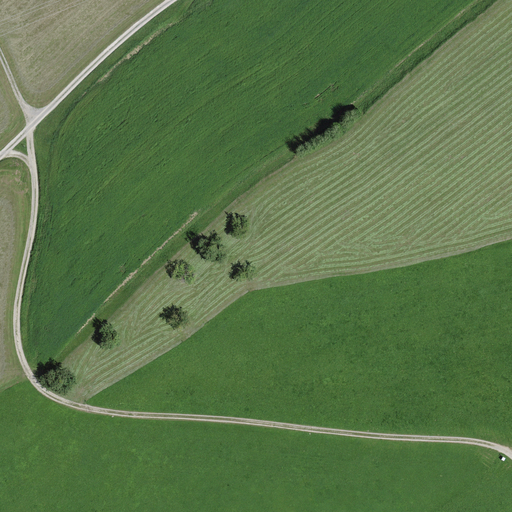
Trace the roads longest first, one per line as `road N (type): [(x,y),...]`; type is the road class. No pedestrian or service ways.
road 1 (track): [(0,52),(31,127),(35,215),(17,311),(34,382),(60,401),(105,411),(443,438),(511,454)]
road 2 (track): [(172,0),(0,156)]
